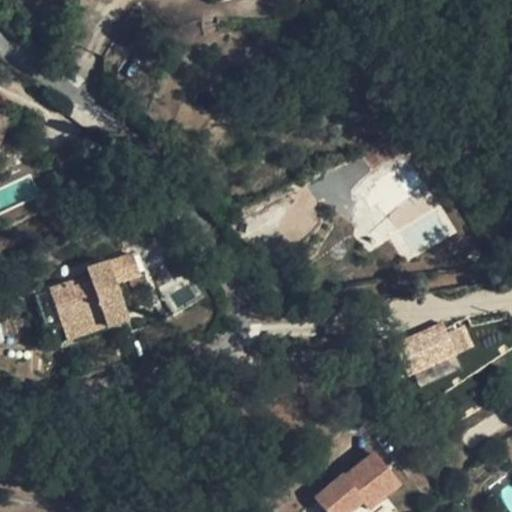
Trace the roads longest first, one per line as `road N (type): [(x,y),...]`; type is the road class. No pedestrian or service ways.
road 1 (residential): [(238,316),(184,192),(97,107),(0,33)]
road 2 (residential): [(238,316),(226,340),(132,377),(49,398),(0,391)]
